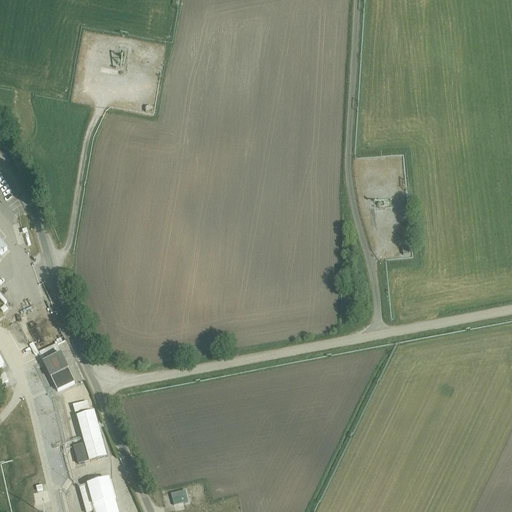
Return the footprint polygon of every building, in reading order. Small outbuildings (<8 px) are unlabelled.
[(156,110),(148,109),(147,117),(155,118),(156,110)] [(0,260),(9,252),(0,241),(0,260)] [(59,348),(35,357),(40,371),(64,363),(59,348)] [(73,445),(75,456),(101,451),(94,410),(77,413),(83,443),(73,445)] [(23,442),(24,438),(24,436),(23,434),(22,432),(21,431),(19,429),(17,428),(13,428),(11,428),(9,429),(6,431),(4,435),(3,436),(3,439),(3,440),(4,443),(6,446),(10,448),(12,449),(14,449),(16,449),(18,448),(21,445),(23,442)] [(95,511),(111,511),(106,479),(78,484),(82,509),(94,507),(95,511)] [(183,511),(179,490),(169,492),(173,511),(183,511)]
